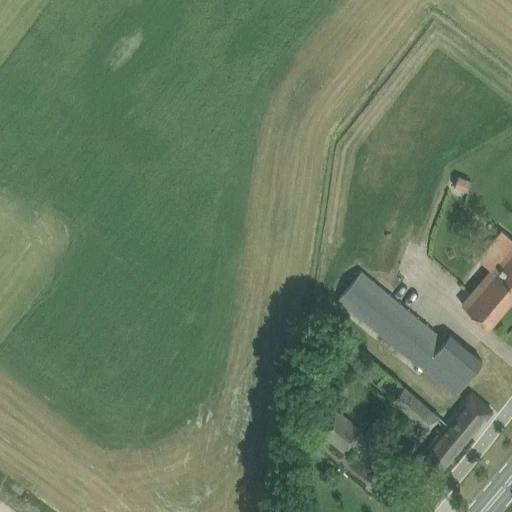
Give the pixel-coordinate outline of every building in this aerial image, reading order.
[(511,0),(436,0),(380,114),(411,129),(414,122),(451,140),(511,14),(511,0)] [(511,120),(511,56),(487,109),(511,120)] [(459,176),(455,186),(466,191),(470,180),(459,176)] [(511,244),(462,304),(488,326),(511,297),(511,244)] [(339,297),(454,394),(482,360),(450,333),(445,339),(363,269),(339,297)] [(393,399),(418,420),(428,429),(440,415),(430,406),(405,385),(393,399)] [(411,467),(431,483),(491,410),(472,393),(411,467)] [(319,428),(345,450),(362,429),(336,407),(319,428)]
